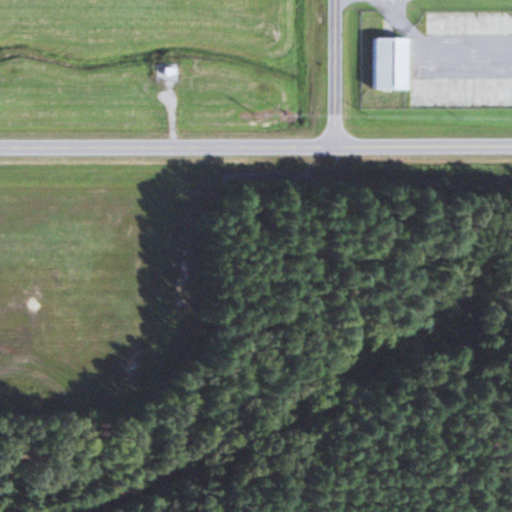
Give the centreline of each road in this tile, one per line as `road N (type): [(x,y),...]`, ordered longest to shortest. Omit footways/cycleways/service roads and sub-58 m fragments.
road 1 (secondary): [(511,146),(0,147)]
road 2 (residential): [(336,146),(335,0)]
